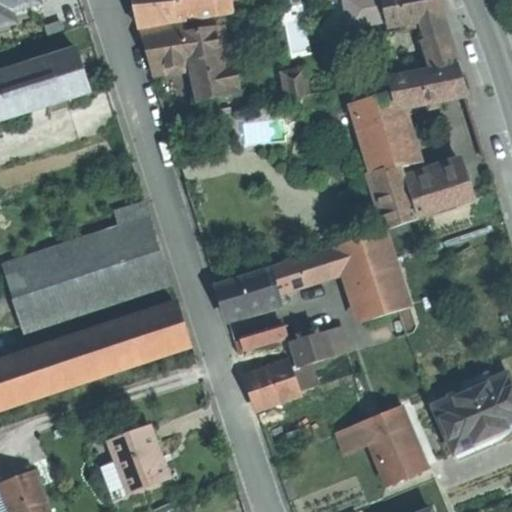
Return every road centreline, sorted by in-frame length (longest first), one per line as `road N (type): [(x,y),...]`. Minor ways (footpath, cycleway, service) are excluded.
road 1 (residential): [(111,0),(274,511)]
road 2 (secondary): [(470,0),(511,116)]
